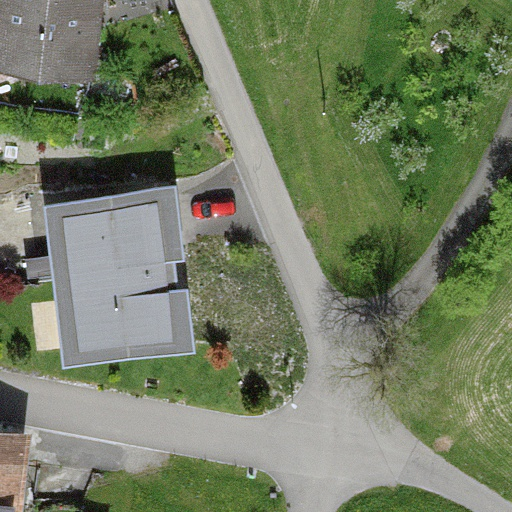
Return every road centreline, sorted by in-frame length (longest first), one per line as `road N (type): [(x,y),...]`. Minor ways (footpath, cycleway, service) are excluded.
road 1 (residential): [(337,456),(329,371),(193,0)]
road 2 (residential): [(337,456),(0,407)]
road 3 (residential): [(488,511),(431,469),(389,453),(337,456)]
